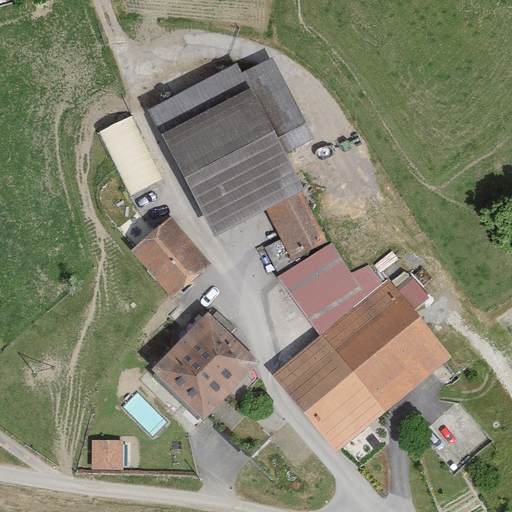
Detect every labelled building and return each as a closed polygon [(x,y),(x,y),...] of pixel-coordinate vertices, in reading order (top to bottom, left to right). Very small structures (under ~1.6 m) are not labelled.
[(276,48),(247,63),(288,141),(317,126),(276,48)] [(241,53),(153,96),(217,225),(265,201),(301,182),(307,179),(288,141),(247,63),(241,53)] [(133,113),(101,129),(131,193),(164,177),(133,113)] [(301,182),(265,201),(291,250),(326,231),(301,182)] [(174,210),(136,240),(173,288),(212,258),(174,210)] [(336,241),(291,274),(331,329),(290,359),(342,432),(455,350),(393,266),(384,272),(373,257),(356,269),(336,241)] [(215,301),(158,357),(207,408),(264,352),(215,301)] [(511,308),(499,318),(511,335),(511,308)] [(93,466),(124,467),(125,438),(94,437),(93,466)]
